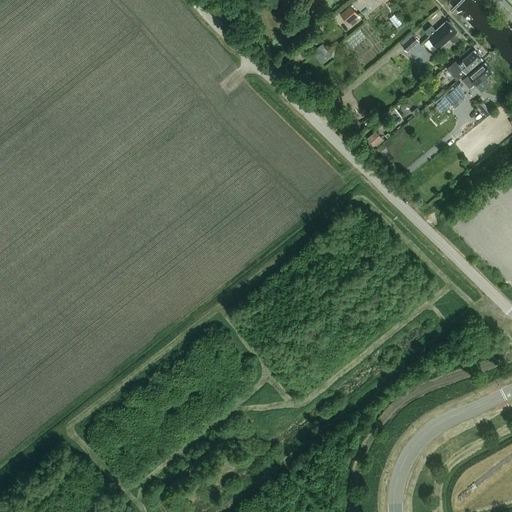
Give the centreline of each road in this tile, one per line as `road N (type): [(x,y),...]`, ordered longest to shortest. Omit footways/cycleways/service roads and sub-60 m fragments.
road 1 (unclassified): [(511,313),(193,0)]
road 2 (tertiary): [(394,511),(397,477),(417,440),(511,389)]
